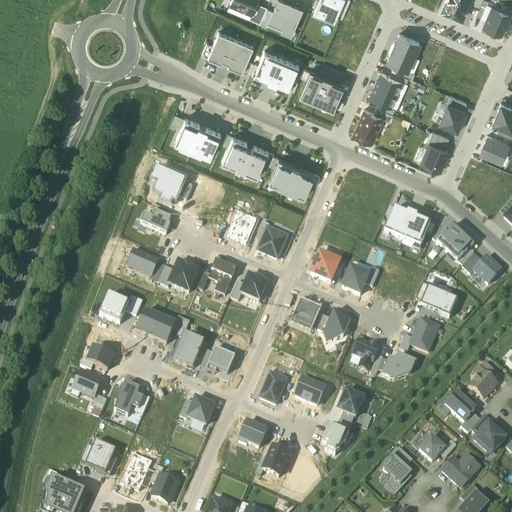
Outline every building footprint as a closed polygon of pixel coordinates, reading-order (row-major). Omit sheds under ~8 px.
[(256,0),(230,0),(229,3),(251,12),(256,2),(256,0)] [(286,2),(281,0),(277,0),(272,11),(269,20),(270,20),(269,22),(283,28),(281,30),(290,34),(301,8),(292,5),(292,6),(286,3),(286,2)] [(323,12),(321,17),(334,22),(336,17),(343,0),(342,0),(318,0),(315,8),(322,11),(322,12),(323,12)] [(348,2),(343,0),(336,17),(341,19),(348,4),(348,2)] [(445,0),(441,10),(461,18),(467,4),(468,0),(445,0)] [(468,0),(467,4),(478,8),(481,0),(468,0)] [(488,1),(484,0),(481,0),(478,8),(475,15),(481,18),(486,4),(488,1)] [(251,12),(249,18),(260,23),(266,8),(267,7),(256,2),(251,12)] [(229,3),(227,10),(248,19),(249,18),(251,12),(229,3)] [(341,20),(347,23),(353,18),(357,8),(348,4),(341,20)] [(359,4),(357,8),(353,18),(347,23),(345,28),(355,32),(355,30),(365,34),(367,29),(368,30),(376,11),(359,4)] [(481,18),(486,20),(492,7),(486,4),(481,18)] [(510,14),(492,7),(486,20),(483,28),(500,35),(503,29),(505,29),(508,21),(507,21),(510,14)] [(269,22),(270,20),(269,20),(272,11),(266,8),(260,23),(259,24),(266,27),(267,24),(268,24),(269,22)] [(322,11),(315,8),(313,13),(321,17),(323,12),(322,12),(322,11)] [(246,61),(252,46),(218,31),(212,46),(207,57),(221,63),(222,61),(228,64),(227,66),(241,72),(246,61)] [(393,41),(391,47),(413,57),(419,43),(399,34),(395,42),(393,41)] [(212,46),(206,44),(202,54),(207,57),(212,46)] [(413,57),(391,47),(388,53),(390,54),(386,62),(397,67),(407,71),(413,57)] [(292,80),(298,66),(264,51),(257,66),(253,75),(267,81),(268,80),(274,82),(274,84),(288,90),(292,80)] [(419,59),(413,57),(407,71),(413,73),(419,59)] [(241,72),(247,74),(248,73),(252,63),(246,61),(241,72)] [(252,63),(248,73),(253,75),(257,66),(252,63)] [(397,67),(395,73),(408,78),(411,80),(414,74),(413,73),(407,71),(397,67)] [(303,70),(300,77),(305,80),(309,72),(303,70)] [(334,108),(337,100),(334,99),(340,84),(309,71),(309,72),(305,80),(298,96),(333,111),(334,108)] [(395,73),(391,71),(389,76),(401,82),(406,84),(408,78),(395,73)] [(389,76),(380,73),(374,86),(395,94),(401,82),(389,76)] [(297,83),(292,80),(288,90),(293,92),(297,83)] [(406,84),(401,82),(395,94),(402,97),(407,84),(406,84)] [(344,85),(340,84),(334,99),(337,100),(344,85)] [(374,86),(369,98),(378,102),(390,107),(395,94),(374,86)] [(395,94),(390,107),(394,110),(396,110),(402,97),(395,94)] [(446,104),(447,104),(462,110),(466,103),(449,96),(446,104)] [(343,103),(337,100),(334,108),(340,110),(343,103)] [(443,113),(447,104),(446,104),(440,101),(436,110),(443,113)] [(378,102),(375,108),(376,108),(392,115),(394,110),(390,107),(378,102)] [(443,113),(439,123),(456,131),(465,111),(462,110),(447,104),(443,113)] [(511,108),(500,104),(492,123),(499,126),(511,132),(511,131),(511,130),(511,108)] [(392,115),(376,108),(373,114),(382,118),(382,119),(389,122),(392,115)] [(364,110),(357,126),(375,134),(382,119),(382,118),(373,114),(364,110)] [(170,124),(181,128),(184,119),(174,115),(170,124)] [(181,128),(174,143),(180,146),(192,151),(203,156),(210,158),(220,135),(205,128),(205,130),(199,127),(199,126),(184,119),(181,128)] [(371,143),(375,134),(357,126),(353,135),(371,143)] [(499,126),(496,132),(510,138),(511,139),(511,131),(511,132),(499,126)] [(494,131),(491,137),(507,145),(510,138),(496,132),(494,131)] [(432,132),(427,143),(429,144),(444,150),(449,139),(432,132)] [(227,149),(232,138),(227,135),(222,146),(227,149)] [(485,143),(481,153),(484,154),(483,156),(491,160),(492,158),(500,161),(507,145),(491,137),(487,136),(484,142),(485,143)] [(227,149),(221,163),(257,179),(263,164),(268,153),(253,147),(252,150),(245,147),(247,144),(232,138),(227,149)] [(429,144),(427,143),(421,141),(413,160),(421,164),(429,144)] [(429,144),(421,164),(439,172),(442,164),(443,165),(446,158),(445,157),(447,152),(444,150),(429,144)] [(190,156),(192,151),(180,146),(178,151),(190,156)] [(192,151),(190,156),(201,161),(203,156),(192,151)] [(273,155),(268,153),(263,164),(269,166),(273,157),(273,155)] [(278,160),(273,157),(269,166),(274,169),(278,160)] [(274,169),(268,184),(304,199),(310,184),(314,175),(299,169),(298,170),(292,168),(293,166),(278,160),(274,169)] [(155,194),(164,198),(162,202),(169,205),(171,200),(175,202),(176,199),(183,184),(156,173),(153,181),(160,184),(155,194)] [(319,177),(314,175),(310,184),(316,186),(319,177)] [(186,202),(192,188),(183,184),(176,199),(186,202)] [(499,215),(504,220),(511,211),(511,202),(511,201),(499,215)] [(154,213),(166,219),(169,213),(152,206),(150,212),(154,213)] [(390,236),(414,246),(415,243),(421,246),(425,236),(429,227),(430,225),(415,218),(414,220),(408,217),(409,216),(394,209),(393,212),(389,220),(385,230),(391,233),(390,236)] [(384,218),(389,220),(393,212),(388,210),(384,218)] [(144,216),(139,225),(166,237),(170,227),(168,226),(170,220),(166,219),(154,213),(151,219),(144,216)] [(254,229),(257,222),(236,214),(225,239),(246,248),(254,229)] [(257,222),(254,229),(259,231),(262,224),(265,217),(260,215),(257,222)] [(503,221),(511,229),(511,228),(511,227),(504,220),(503,221)] [(259,231),(265,233),(266,230),(267,230),(268,227),(262,224),(259,231)] [(436,244),(436,245),(446,254),(463,236),(453,226),(446,234),(436,244)] [(434,230),(429,227),(425,236),(431,238),(434,230)] [(267,230),(266,230),(265,233),(260,244),(257,253),(277,261),(287,238),(267,230)] [(432,240),(436,244),(446,234),(441,230),(432,240)] [(255,241),(260,244),(265,233),(259,231),(255,241)] [(473,246),(463,236),(446,254),(456,264),(457,263),(469,250),(473,246)] [(474,254),(469,250),(457,263),(462,267),(474,254)] [(157,266),(159,263),(133,252),(126,268),(151,279),(157,266)] [(319,255),(310,275),(330,284),(339,264),(332,261),(334,257),(327,254),(325,258),(319,255)] [(461,268),(470,276),(473,273),(482,263),(473,255),(461,268)] [(482,263),(473,273),(484,284),(487,286),(496,277),(497,278),(503,273),(495,266),(494,267),(485,259),(482,263)] [(215,263),(209,276),(208,281),(217,285),(214,293),(224,298),(235,272),(215,263)] [(178,264),(174,273),(168,286),(169,286),(188,295),(198,273),(191,270),(192,268),(185,265),(184,267),(178,264)] [(164,268),(157,266),(151,279),(149,282),(157,285),(164,268)] [(358,266),(356,271),(368,277),(371,271),(358,266)] [(168,290),(169,286),(168,286),(174,273),(164,268),(157,285),(168,290)] [(364,286),(368,277),(356,271),(350,269),(341,289),(359,297),(364,286)] [(364,286),(372,289),(374,284),(379,273),(371,269),(371,271),(368,277),(364,286)] [(374,284),(380,286),(385,273),(379,271),(379,273),(374,284)] [(379,292),(392,298),(401,278),(386,271),(385,273),(380,286),(379,292)] [(470,276),(467,279),(479,290),(484,284),(473,273),(470,276)] [(197,290),(202,293),(208,281),(209,276),(204,274),(197,290)] [(254,280),(248,277),(244,286),(240,296),(241,296),(259,304),(267,285),(260,283),(261,282),(255,279),(254,280)] [(416,284),(401,278),(392,298),(407,304),(410,299),(415,286),(416,284)] [(237,283),(230,300),(238,303),(241,296),(240,296),(244,286),(237,283)] [(415,301),(421,304),(427,289),(434,292),(435,290),(422,285),(421,289),(415,301)] [(410,299),(415,301),(421,289),(415,286),(410,299)] [(457,302),(434,292),(427,289),(421,304),(419,307),(449,320),(457,302)] [(108,297),(99,318),(109,322),(118,302),(108,297)] [(142,304),(131,299),(128,306),(125,314),(136,318),(142,304)] [(311,329),(317,315),(319,310),(299,301),(292,318),(294,318),(290,326),(309,334),(311,329)] [(125,314),(128,306),(118,302),(109,322),(119,327),(125,314)] [(350,321),(333,313),(330,320),(324,333),(331,336),(333,343),(343,339),(350,321)] [(137,333),(151,339),(160,320),(145,314),(137,333)] [(317,315),(311,329),(316,332),(322,317),(317,315)] [(330,320),(322,317),(316,332),(322,334),(324,333),(330,320)] [(171,333),(177,336),(183,321),(177,319),(174,326),(171,333)] [(174,326),(160,320),(151,339),(166,346),(171,333),(174,326)] [(184,337),(190,324),(183,321),(177,336),(176,338),(182,340),(183,337),(184,337)] [(439,328),(421,321),(412,340),(409,347),(427,354),(439,328)] [(326,345),(333,343),(331,336),(324,333),(322,334),(326,345)] [(406,354),(409,347),(412,340),(404,336),(398,350),(406,354)] [(184,337),(183,337),(182,340),(172,362),(193,371),(204,345),(184,337)] [(351,357),(361,361),(357,370),(367,374),(368,373),(371,365),(372,366),(376,357),(379,350),(378,350),(379,349),(368,344),(368,345),(358,341),(351,357)] [(87,364),(86,364),(93,367),(107,373),(113,359),(93,350),(87,364)] [(214,351),(212,356),(207,367),(211,369),(216,371),(227,376),(234,360),(214,351)] [(212,356),(207,353),(200,370),(209,374),(211,369),(207,367),(212,356)] [(382,360),(376,357),(372,366),(371,365),(368,373),(375,377),(377,372),(382,361),(382,360)] [(389,360),(387,364),(383,375),(382,377),(384,379),(393,382),(409,376),(414,364),(398,357),(396,359),(391,362),(389,360)] [(382,361),(377,372),(383,375),(387,364),(382,361)] [(80,368),(91,373),(93,367),(86,364),(87,364),(82,362),(80,368)] [(498,377),(485,365),(479,371),(482,374),(483,374),(493,383),(498,377)] [(273,367),(270,374),(286,381),(289,374),(273,367)] [(270,374),(259,399),(275,407),(286,381),(270,374)] [(493,383),(483,374),(482,374),(469,389),(482,401),(496,386),(493,383)] [(80,375),(73,391),(79,394),(94,401),(95,398),(101,384),(80,375)] [(302,380),(300,386),(295,397),(294,398),(316,407),(324,390),(302,380)] [(289,395),(295,397),(300,386),(294,384),(289,395)] [(131,412),(136,414),(143,398),(138,396),(139,392),(125,386),(124,390),(121,389),(114,405),(117,406),(114,413),(128,419),(131,412)] [(79,394),(73,391),(70,397),(76,400),(79,394)] [(337,412),(343,414),(353,418),(355,419),(363,400),(346,392),(337,412)] [(455,393),(448,401),(445,399),(436,409),(446,417),(450,413),(463,425),(469,419),(468,418),(471,415),(474,412),(463,402),(464,401),(455,393)] [(94,401),(90,410),(92,410),(101,414),(106,402),(95,398),(94,401)] [(149,401),(143,398),(136,414),(142,417),(149,401)] [(193,405),(187,420),(191,422),(203,427),(205,428),(214,408),(195,400),(193,405)] [(179,418),(187,422),(187,420),(193,405),(186,402),(179,418)] [(101,414),(92,410),(89,416),(99,420),(101,414)] [(343,414),(338,425),(347,429),(348,429),(353,418),(343,414)] [(469,419),(463,425),(460,429),(467,436),(471,432),(479,422),(471,415),(468,418),(469,419)] [(489,425),(483,418),(479,422),(471,432),(477,438),(488,426),(489,425)] [(203,427),(191,422),(189,428),(200,433),(203,427)] [(246,423),(239,441),(247,445),(258,450),(266,432),(246,423)] [(346,432),(347,429),(338,425),(336,424),(335,428),(346,432)] [(488,426),(496,433),(498,432),(489,425),(488,426)] [(475,440),(487,451),(491,455),(504,441),(501,437),(496,433),(488,426),(477,438),(475,440)] [(349,436),(328,427),(321,445),(326,447),(324,452),(335,457),(336,453),(338,453),(342,446),(344,447),(349,436)] [(51,458),(54,459),(68,466),(71,467),(81,443),(62,435),(51,458)] [(438,457),(443,451),(430,439),(419,452),(431,463),(438,457)] [(487,451),(475,440),(474,442),(485,452),(487,451)] [(438,457),(443,461),(455,448),(450,443),(443,451),(438,457)] [(95,444),(92,450),(98,452),(101,447),(95,444)] [(87,447),(80,464),(85,466),(92,450),(87,447)] [(96,473),(105,477),(112,460),(115,453),(101,447),(98,452),(92,450),(85,466),(97,471),(96,473)] [(267,462),(262,472),(278,479),(288,456),(272,449),(267,462)] [(399,450),(392,457),(405,469),(412,462),(399,450)] [(400,487),(409,477),(411,475),(405,469),(392,457),(380,469),(391,480),(400,487)] [(466,457),(459,465),(462,468),(469,460),(466,457)] [(63,478),(68,466),(54,459),(48,472),(49,472),(60,477),(63,478)] [(262,472),(267,462),(261,459),(254,476),(260,478),(262,472)] [(117,462),(112,460),(105,477),(109,479),(117,462)] [(130,460),(120,485),(139,494),(141,488),(148,472),(150,468),(130,460)] [(453,460),(441,473),(448,479),(449,477),(452,480),(450,481),(460,490),(479,469),(469,460),(462,468),(459,465),(453,460)] [(300,461),(294,473),(289,486),(292,488),(302,493),(317,476),(314,467),(300,461)] [(155,489),(160,477),(162,473),(156,470),(155,474),(149,487),(155,489)] [(290,491),(292,488),(289,486),(294,473),(288,471),(281,487),(290,491)] [(51,480),(57,483),(60,477),(49,472),(46,478),(51,480)] [(155,474),(148,472),(141,488),(148,491),(149,487),(155,474)] [(151,499),(167,506),(177,484),(160,477),(155,489),(151,499)] [(400,487),(391,480),(384,487),(395,496),(411,479),(409,477),(400,487)] [(51,480),(43,497),(40,511),(79,511),(83,504),(82,504),(86,496),(87,495),(57,483),(51,480)] [(459,500),(465,505),(475,495),(477,492),(471,487),(459,500)] [(483,511),(486,509),(478,501),(480,499),(475,495),(465,505),(459,511),(460,511),(483,511)] [(478,501),(486,509),(488,507),(480,499),(478,501)] [(229,511),(231,509),(230,509),(213,502),(208,511),(229,511)] [(248,507),(246,511),(247,511),(267,511),(268,511),(250,503),(248,507)]
